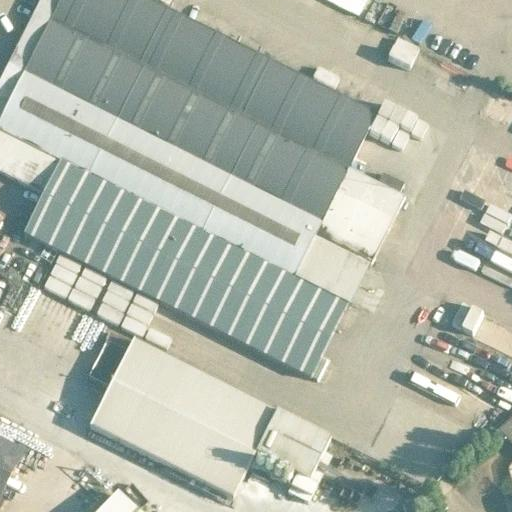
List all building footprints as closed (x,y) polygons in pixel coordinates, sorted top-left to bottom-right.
[(41,0),(0,82),(0,174),(43,196),(23,237),(41,246),(312,384),(349,311),(292,283),(313,241),(369,270),(404,202),(348,173),(376,118),(142,0),(41,0)] [(111,335),(89,379),(110,390),(90,429),(234,502),(257,457),(296,477),(290,491),(310,502),(316,488),(310,485),(330,445),(111,335)] [(511,421),(499,433),(511,447),(511,421)] [(0,498),(23,454),(0,441),(0,498)] [(132,511),(115,497),(101,511),(132,511)]
